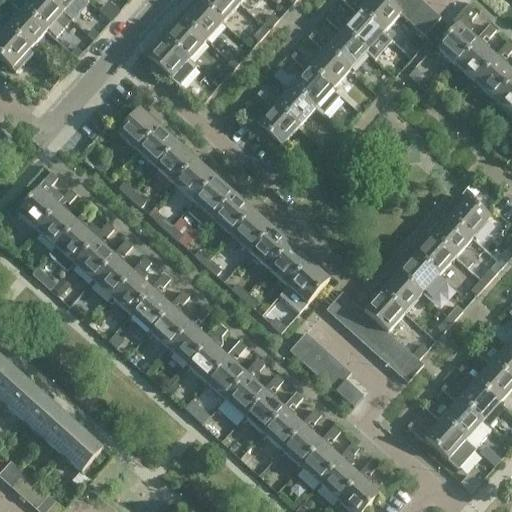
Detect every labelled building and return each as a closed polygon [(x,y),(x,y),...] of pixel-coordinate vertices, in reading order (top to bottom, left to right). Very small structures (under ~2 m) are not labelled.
[(63,14),(46,0),(32,0),(22,12),(46,33),(49,36),(51,33),(56,38),(71,22),(63,14)] [(75,0),(46,0),(63,14),(75,0)] [(232,0),(202,0),(199,4),(223,26),(240,7),(232,0)] [(348,8),(354,2),(351,0),(344,0),(342,3),(348,8)] [(390,6),(383,0),(371,0),(359,14),(383,35),(401,16),(398,14),(390,6)] [(394,0),(390,6),(398,14),(410,0),(394,0)] [(418,0),(410,0),(398,14),(401,16),(407,22),(423,4),(418,0)] [(199,4),(182,23),(207,44),(223,26),(199,4)] [(416,30),(432,12),(423,4),(407,22),(416,30)] [(470,10),(464,16),(471,22),(476,17),(470,10)] [(46,33),(22,12),(5,31),(29,52),(46,33)] [(441,20),(432,12),(416,30),(425,38),(441,20)] [(383,35),(359,14),(342,33),(366,54),(383,35)] [(325,22),(331,27),(337,20),(331,15),(325,22)] [(269,33),(279,22),(273,17),(263,28),(269,33)] [(182,23),(165,42),(190,63),(207,44),(182,23)] [(479,44),(460,27),(438,51),(457,69),(479,44)] [(489,27),(483,33),(490,39),(496,33),(489,27)] [(269,33),(263,28),(253,39),(259,44),(269,33)] [(29,52),(5,31),(0,36),(0,61),(11,72),(29,52)] [(366,54),(342,33),(325,52),(349,73),(366,54)] [(308,41),(314,46),(320,39),(314,34),(308,41)] [(190,63),(165,42),(148,61),(172,83),(190,63)] [(498,61),(479,44),(457,69),(476,86),(498,61)] [(511,48),(508,44),(502,50),(509,56),(511,52),(511,48)] [(349,73),(325,52),(308,70),(332,92),(349,73)] [(297,65),(303,59),(297,53),(291,60),(297,65)] [(236,70),(245,60),(239,54),(230,65),(236,70)] [(511,73),(498,61),(476,86),(495,103),(511,84),(511,73)] [(236,70),(230,65),(220,76),(225,82),(236,70)] [(332,92),(308,70),(291,89),(315,111),(332,92)] [(274,79),(280,84),(286,77),(280,72),(274,79)] [(511,84),(495,103),(511,117),(511,84)] [(315,111),(291,89),(274,108),(298,130),(315,111)] [(257,98),(263,103),(269,96),(263,91),(257,98)] [(205,92),(195,103),(201,109),(211,98),(205,92)] [(298,130),(274,108),(257,128),(281,149),(298,130)] [(240,117),(246,122),(252,115),(246,110),(240,117)] [(118,137),(137,155),(159,130),(140,113),(118,137)] [(159,130),(137,155),(156,171),(178,147),(159,130)] [(178,147),(156,171),(175,188),(197,164),(178,147)] [(91,166),(102,176),(108,170),(96,160),(91,166)] [(197,164),(175,188),(194,205),(215,181),(197,164)] [(51,176),(45,182),(52,187),(57,181),(51,176)] [(215,181),(194,205),(212,222),(234,198),(215,181)] [(130,201),(135,195),(124,185),(118,191),(130,201)] [(58,209),(39,192),(17,216),(14,219),(17,222),(20,218),(36,233),(33,236),(34,237),(58,209)] [(70,192),(64,199),(71,204),(76,198),(70,192)] [(130,201),(140,210),(146,204),(135,195),(130,201)] [(234,198),(212,222),(231,239),(253,215),(234,198)] [(466,200),(449,219),(473,241),(490,222),(466,200)] [(58,209),(34,237),(36,239),(39,235),(55,250),(52,253),(53,253),(77,226),(58,209)] [(88,209),(83,215),(89,221),(95,215),(88,209)] [(253,215),(231,239),(250,256),(272,232),(253,215)] [(167,234),(173,229),(161,218),(156,224),(167,234)] [(449,219),(432,238),(456,260),(473,241),(449,219)] [(77,226),(53,253),(55,255),(58,252),(73,266),(71,270),(72,270),(96,243),(77,226)] [(107,226),(102,232),(108,238),(114,232),(107,226)] [(167,234),(178,244),(183,238),(173,229),(167,234)] [(272,232),(250,256),(269,273),(291,249),(272,232)] [(456,260),(432,238),(415,257),(439,279),(456,260)] [(96,243),(72,270),(73,272),(76,269),(92,283),(89,287),(90,288),(115,260),(96,243)] [(126,243),(121,249),(127,255),(132,249),(126,243)] [(291,249),(269,273),(288,290),(289,289),(309,266),(291,249)] [(205,268),(210,262),(199,253),(194,259),(205,268)] [(501,257),(497,254),(492,259),(497,264),(490,271),(496,276),(511,260),(505,255),(501,257)] [(439,279),(415,257),(398,276),(422,298),(439,279)] [(115,260),(90,288),(92,289),(95,286),(111,300),(108,303),(109,304),(134,277),(131,275),(115,260)] [(134,277),(109,304),(111,305),(113,302),(130,318),(128,321),(152,294),(138,281),(146,272),(151,265),(145,260),(131,275),(134,277)] [(205,268),(216,278),(221,272),(210,262),(205,268)] [(309,266),(289,289),(288,290),(307,307),(329,283),(309,266)] [(481,282),(486,287),(496,276),(490,271),(481,282)] [(398,276),(386,289),(381,295),(405,317),(422,298),(398,276)] [(163,277),(158,283),(165,289),(170,282),(163,277)] [(471,293),(476,298),(486,287),(481,282),(471,293)] [(237,286),(234,289),(231,292),(242,302),(248,296),(237,286)] [(152,294),(128,321),(130,323),(133,320),(149,334),(146,338),(147,338),(171,311),(152,294)] [(183,294),(178,300),(184,306),(189,300),(183,294)] [(342,295),(326,313),(335,321),(352,303),(342,295)] [(405,317),(381,295),(364,314),(369,319),(378,327),(388,336),(405,317)] [(248,296),(242,302),(253,312),(259,306),(248,296)] [(364,314),(352,303),(335,321),(353,337),(369,319),(364,314)] [(453,325),(463,314),(457,308),(447,319),(453,325)] [(171,311),(147,338),(149,340),(152,337),(168,351),(165,354),(166,355),(190,328),(171,311)] [(202,311),(196,317),(203,323),(208,317),(202,311)] [(378,327),(369,319),(353,337),(362,345),(378,327)] [(453,325),(447,319),(437,330),(443,336),(453,325)] [(270,326),(281,337),(286,331),(275,321),(270,326)] [(220,327),(215,333),(221,339),(227,333),(220,327)] [(378,327),(362,345),(371,353),(388,336),(378,327)] [(190,328),(166,355),(168,357),(170,354),(187,368),(184,371),(185,372),(209,345),(190,328)] [(492,335),(498,341),(503,334),(498,329),(492,335)] [(306,336),(290,354),(299,362),(315,344),(306,336)] [(397,344),(388,336),(371,353),(380,361),(397,344)] [(239,344),(233,350),(240,356),(245,350),(239,344)] [(315,344),(299,362),(308,370),(324,352),(315,344)] [(397,344),(380,361),(389,369),(406,352),(397,344)] [(209,345),(185,372),(187,374),(189,371),(205,385),(203,388),(204,389),(228,362),(209,345)] [(422,347),(412,358),(414,360),(418,363),(428,352),(422,347)] [(511,349),(509,347),(492,365),(511,383),(511,349)] [(474,354),(480,360),(486,353),(480,348),(474,354)] [(324,352),(308,370),(317,378),(333,360),(324,352)] [(406,352),(389,369),(398,377),(414,360),(412,358),(406,352)] [(333,360),(317,378),(326,386),(342,368),(333,360)] [(414,360),(398,377),(407,386),(423,368),(418,363),(414,360)] [(258,361),(252,367),(259,373),(264,367),(258,361)] [(228,362),(204,389),(205,390),(208,387),(224,402),(222,405),(223,406),(247,379),(228,362)] [(511,383),(492,365),(475,384),(499,406),(501,408),(503,406),(501,404),(511,391),(511,383)] [(458,373),(464,378),(470,372),(464,366),(458,373)] [(8,368),(0,376),(0,402),(6,408),(27,385),(8,368)] [(342,368),(326,386),(335,394),(351,376),(342,368)] [(276,378),(271,384),(278,390),(283,384),(276,378)] [(247,379),(223,406),(224,407),(227,404),(244,420),(241,422),(241,423),(265,396),(247,379)] [(345,384),(336,395),(353,411),(363,400),(345,384)] [(475,384),(458,403),(482,425),(485,427),(487,425),(484,423),(499,406),(475,384)] [(27,385),(6,408),(25,425),(45,402),(27,385)] [(441,392),(447,397),(453,390),(447,385),(441,392)] [(296,395),(290,401),(297,407),(302,401),(296,395)] [(265,396),(241,423),(243,424),(246,421),(262,436),(260,439),(284,413),(265,396)] [(45,402),(25,425),(43,442),(64,419),(45,402)] [(458,403),(441,422),(465,444),(465,443),(468,446),(470,444),(467,441),(482,425),(458,403)] [(424,411),(430,416),(436,409),(430,404),(424,411)] [(314,412),(309,418),(316,424),(321,418),(314,412)] [(284,413),(260,439),(262,441),(265,438),(281,453),(278,456),(279,456),(303,430),(284,413)] [(64,419),(43,442),(62,458),(83,435),(64,419)] [(465,444),(441,422),(423,441),(447,463),(465,444)] [(407,429),(413,435),(419,428),(413,423),(407,429)] [(333,429),(328,435),(335,441),(340,435),(333,429)] [(303,430),(279,456),(281,458),(283,455),(299,470),(297,473),(298,473),(322,447),(303,430)] [(83,435),(62,458),(82,476),(102,453),(83,435)] [(341,463),(317,490),(318,492),(321,489),(337,504),(335,507),(336,507),(360,480),(348,470),(354,464),(353,458),(359,452),(352,446),(338,461),(341,463)] [(322,447),(298,473),(299,475),(302,472),(318,487),(316,490),(317,490),(341,463),(338,461),(322,447)] [(501,463),(485,448),(479,455),(494,470),(501,463)] [(371,463),(366,469),(372,475),(378,469),(371,463)] [(0,480),(5,484),(17,471),(10,465),(0,475),(0,480)] [(5,484),(11,490),(24,477),(17,471),(5,484)] [(479,486),(469,478),(460,487),(471,496),(479,486)] [(360,480),(336,507),(337,509),(340,506),(346,511),(366,511),(379,498),(360,480)] [(35,511),(48,511),(55,505),(48,499),(35,511)]
